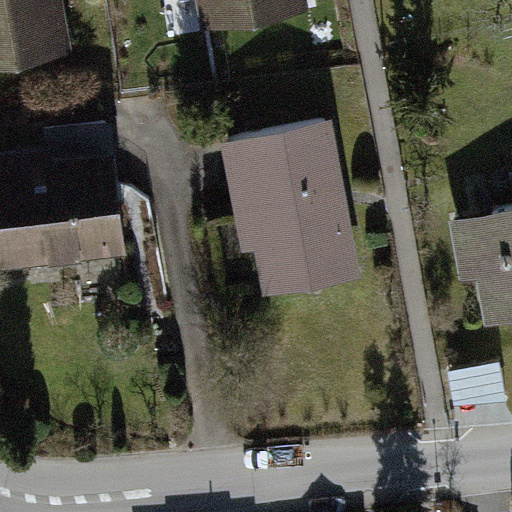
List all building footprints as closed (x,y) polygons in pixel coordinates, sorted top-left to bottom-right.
[(67,0),(0,0),(0,67),(76,57),(67,0)] [(316,0),(203,0),(207,27),(318,14),(316,0)] [(358,115),(238,131),(259,287),(378,271),(358,115)] [(57,134),(0,141),(0,179),(11,262),(137,245),(124,147),(60,155),(57,134)] [(511,202),(476,208),(498,314),(511,312),(511,202)]
